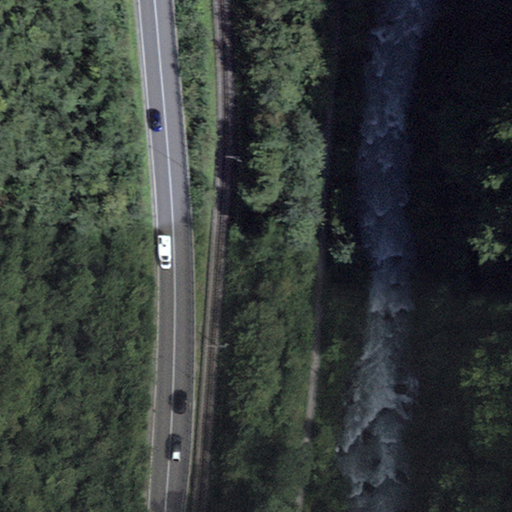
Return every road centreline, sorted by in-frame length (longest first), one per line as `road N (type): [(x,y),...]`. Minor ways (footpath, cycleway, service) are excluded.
road 1 (track): [(334,0),(312,399),(293,511)]
road 2 (secondary): [(156,0),(178,269),(164,511)]
